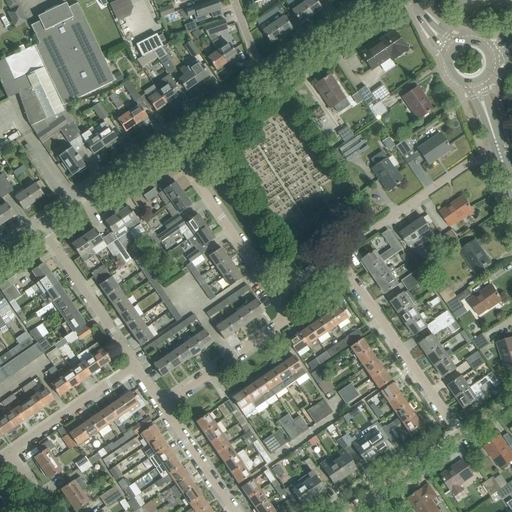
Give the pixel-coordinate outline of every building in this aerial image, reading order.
[(26,21),(15,0),(5,0),(9,7),(11,10),(7,12),(14,27),(26,21)] [(131,0),(116,0),(111,2),(118,19),(137,12),(131,0)] [(212,18),(222,15),(220,9),(221,9),(220,8),(221,6),(220,3),(218,3),(217,0),(213,0),(186,10),(188,16),(195,14),(198,21),(206,19),(205,15),(210,13),(212,18)] [(315,0),(307,0),(303,4),(311,16),(322,9),(315,0)] [(40,21),(32,25),(30,26),(33,31),(39,44),(51,71),(66,104),(115,80),(113,75),(80,9),(77,3),(68,8),(66,3),(38,17),(40,21)] [(301,23),(311,16),(303,4),(292,11),(301,23)] [(172,5),(158,10),(161,17),(175,12),(172,5)] [(277,7),(266,14),(269,18),(279,11),(277,7)] [(259,25),(269,18),(266,14),(256,21),(259,25)] [(273,23),(282,36),(292,29),(283,16),(273,23)] [(193,19),(186,22),(190,32),(197,29),(193,19)] [(208,35),(218,32),(228,29),(224,20),(202,27),(208,35)] [(273,23),(262,31),(271,43),(282,36),(273,23)] [(198,29),(192,34),(195,39),(202,35),(198,29)] [(374,46),(362,54),(372,69),(390,57),(392,60),(407,50),(394,31),(373,45),(374,46)] [(156,34),(135,44),(141,57),(163,46),(156,34)] [(227,63),(231,60),(232,62),(238,58),(236,56),(237,56),(228,44),(223,47),(218,39),(213,42),(218,50),(227,63)] [(191,40),(183,45),(192,59),(199,54),(191,40)] [(42,143),(60,130),(66,126),(67,128),(74,123),(76,122),(67,109),(68,109),(66,104),(51,71),(39,44),(0,61),(0,82),(8,98),(18,93),(28,123),(31,126),(32,125),(36,130),(34,131),(36,135),(42,143)] [(227,63),(218,50),(208,57),(216,70),(227,63)] [(165,55),(159,60),(169,75),(176,70),(165,55)] [(185,66),(188,69),(197,83),(208,75),(198,60),(192,64),(191,62),(185,66)] [(188,69),(185,66),(185,65),(178,70),(183,76),(178,79),(186,91),(197,83),(188,69)] [(120,72),(113,75),(115,80),(117,83),(123,80),(120,72)] [(154,85),(167,104),(177,97),(172,90),(177,87),(169,75),(154,85)] [(329,75),(315,85),(331,108),(333,106),(338,113),(349,106),(337,89),(338,88),(329,75)] [(134,101),(140,97),(139,97),(128,80),(122,84),(134,101)] [(157,111),(167,104),(154,85),(153,84),(143,91),(144,93),(139,97),(140,97),(148,109),(153,106),(157,111)] [(367,105),(375,100),(366,86),(358,91),(367,105)] [(419,119),(432,109),(417,87),(404,97),(419,119)] [(113,90),(107,92),(113,100),(111,101),(116,108),(122,104),(113,90)] [(377,119),(387,111),(380,101),(370,109),(377,119)] [(99,102),(92,108),(101,121),(108,116),(99,102)] [(136,125),(147,118),(138,105),(128,112),(136,125)] [(118,119),(126,132),(136,125),(128,112),(118,119)] [(104,146),(116,138),(105,122),(100,125),(103,129),(97,134),(92,128),(104,146)] [(81,135),(74,123),(67,128),(75,139),(81,135)] [(66,126),(60,130),(69,143),(75,139),(67,128),(66,126)] [(338,133),(344,143),(355,136),(348,126),(338,133)] [(93,154),(104,146),(92,128),(85,132),(87,134),(82,137),(93,154)] [(418,149),(428,163),(450,148),(440,134),(418,149)] [(355,136),(344,143),(351,154),(362,146),(355,136)] [(403,157),(412,150),(405,140),(395,146),(403,157)] [(67,169),(72,176),(78,172),(79,174),(86,169),(84,168),(85,167),(81,160),(78,155),(77,155),(72,147),(58,156),(62,163),(61,164),(65,170),(67,169)] [(372,168),(388,191),(402,181),(393,167),(392,168),(386,159),(387,158),(382,151),(370,158),(375,166),(372,168)] [(23,165),(12,172),(16,177),(26,170),(23,165)] [(0,174),(0,184),(7,195),(13,190),(2,174),(0,174)] [(158,194),(157,192),(154,188),(143,196),(147,202),(158,194),(166,206),(171,202),(183,193),(175,182),(158,194)] [(35,183),(25,190),(34,203),(44,196),(35,183)] [(34,203),(25,190),(14,197),(23,210),(34,203)] [(178,214),(191,205),(183,193),(171,202),(166,206),(164,207),(172,218),(162,224),(166,230),(177,222),(178,222),(181,219),(178,214)] [(463,197),(441,212),(450,225),(460,219),(461,220),(473,211),(463,197)] [(6,203),(0,207),(0,216),(4,222),(15,215),(6,203)] [(128,206),(116,214),(125,226),(129,232),(140,224),(136,218),(128,206)] [(113,234),(117,239),(117,240),(129,232),(125,226),(116,214),(105,222),(113,234)] [(190,229),(193,234),(187,239),(206,227),(198,215),(181,227),(178,222),(177,222),(166,230),(170,235),(177,230),(180,235),(190,229)] [(432,230),(423,218),(412,226),(421,238),(421,239),(424,243),(430,238),(427,234),(432,230)] [(159,241),(156,236),(156,235),(155,235),(147,222),(141,226),(151,240),(152,239),(156,244),(159,241)] [(412,226),(401,234),(412,250),(424,243),(421,239),(421,238),(412,226)] [(214,238),(206,227),(187,239),(192,246),(194,245),(196,249),(186,256),(191,262),(201,255),(197,250),(214,238)] [(440,234),(446,242),(449,247),(459,240),(450,227),(440,234)] [(103,241),(95,229),(83,237),(91,249),(95,255),(107,247),(106,246),(103,241)] [(84,262),(95,255),(91,249),(83,237),(72,245),(84,262)] [(383,263),(402,250),(394,238),(388,242),(392,248),(379,257),(375,251),(363,260),(363,261),(361,262),(365,268),(367,267),(370,271),(383,263)] [(112,243),(121,257),(126,253),(117,240),(117,239),(112,243)] [(476,272),(490,263),(475,241),(460,250),(476,272)] [(431,254),(434,258),(449,247),(446,242),(437,249),(438,250),(431,254)] [(126,263),(121,257),(112,243),(106,246),(107,247),(120,267),(126,263)] [(209,256),(216,266),(228,258),(221,248),(209,256)] [(410,260),(405,253),(400,257),(405,264),(410,260)] [(431,254),(421,261),(417,254),(411,258),(417,266),(419,265),(421,267),(424,265),(434,258),(431,254)] [(147,268),(140,257),(135,260),(142,271),(147,268)] [(235,268),(228,258),(216,266),(223,277),(235,268)] [(186,265),(190,271),(196,280),(201,277),(191,262),(186,265)] [(378,282),(391,274),(396,270),(392,265),(387,269),(383,263),(370,271),(378,282)] [(33,279),(36,283),(50,274),(43,264),(32,272),(36,277),(33,279)] [(181,271),(183,273),(184,275),(189,272),(186,267),(181,271)] [(105,268),(93,277),(97,283),(109,274),(105,268)] [(142,271),(149,281),(154,278),(147,268),(142,271)] [(223,277),(230,287),(242,278),(235,268),(223,277)] [(404,287),(423,275),(419,269),(401,281),(404,287)] [(34,292),(39,288),(43,293),(57,283),(50,274),(36,283),(36,284),(32,287),(31,287),(24,292),(27,296),(34,291),(34,292)] [(391,274),(378,282),(386,294),(399,285),(391,274)] [(419,289),(428,283),(423,275),(404,287),(408,292),(417,286),(419,289)] [(106,296),(118,287),(111,277),(99,285),(106,296)] [(201,277),(196,280),(203,290),(208,287),(201,277)] [(154,278),(149,281),(156,291),(161,288),(154,278)] [(446,304),(457,296),(450,287),(446,280),(435,287),(439,294),(446,304)] [(41,304),(43,307),(49,303),(64,293),(57,283),(43,293),(40,295),(45,302),(41,304)] [(13,285),(2,292),(9,303),(13,299),(20,295),(13,285)] [(250,289),(246,285),(236,292),(239,297),(250,289)] [(489,308),(502,300),(492,286),(469,301),(479,314),(489,308)] [(106,296),(113,306),(125,297),(118,287),(106,296)] [(208,287),(203,290),(210,300),(215,297),(208,287)] [(163,301),(167,298),(161,288),(156,291),(163,301)] [(239,297),(236,292),(226,299),(229,303),(239,297)] [(49,303),(43,307),(36,313),(38,316),(53,306),(57,312),(59,311),(71,303),(64,293),(49,303)] [(392,302),(399,313),(412,304),(407,298),(408,297),(405,293),(392,302)] [(10,321),(15,317),(0,295),(0,317),(6,326),(3,321),(8,317),(10,321)] [(446,304),(453,314),(464,306),(457,296),(446,304)] [(113,306),(120,316),(132,307),(125,297),(113,306)] [(431,308),(441,301),(438,297),(428,304),(431,308)] [(170,311),(174,308),(167,298),(163,301),(170,311)] [(20,309),(13,299),(9,303),(15,312),(20,309)] [(229,303),(226,299),(216,306),(219,311),(229,303)] [(246,306),(254,318),(265,311),(256,299),(246,306)] [(60,319),(63,323),(77,313),(71,303),(59,311),(63,317),(60,319)] [(422,313),(420,315),(419,315),(415,309),(416,309),(413,304),(412,304),(399,313),(407,324),(422,314),(422,313)] [(219,311),(216,306),(206,313),(209,318),(219,311)] [(244,325),(254,318),(246,306),(236,313),(244,325)] [(339,306),(329,313),(337,325),(347,318),(347,319),(351,316),(346,310),(343,312),(339,306)] [(120,316),(127,326),(139,317),(132,307),(120,316)] [(171,325),(181,318),(174,308),(170,311),(165,315),(171,325)] [(20,309),(15,312),(22,322),(27,319),(20,309)] [(435,319),(439,325),(451,316),(447,311),(435,319)] [(85,324),(77,313),(63,323),(61,324),(68,335),(74,331),(85,324)] [(226,320),(234,332),(244,325),(236,313),(226,320)] [(329,313),(319,320),(327,332),(337,325),(329,313)] [(187,326),(197,319),(194,314),(183,321),(187,326)] [(407,324),(415,336),(427,327),(423,320),(426,318),(422,314),(407,324)] [(455,322),(451,316),(439,325),(443,330),(455,322)] [(134,336),(146,328),(139,317),(127,326),(134,336)] [(226,320),(215,327),(224,339),(234,332),(226,320)] [(319,320),(309,327),(317,339),(327,332),(319,320)] [(187,326),(183,321),(173,328),(176,333),(187,326)] [(80,339),(90,333),(87,327),(77,334),(80,339)] [(307,346),(317,339),(309,327),(298,334),(307,346)] [(36,328),(32,331),(29,332),(34,340),(36,340),(37,340),(38,340),(39,339),(44,336),(43,335),(42,336),(36,328)] [(134,336),(141,346),(153,338),(146,328),(134,336)] [(176,333),(173,328),(163,335),(166,340),(176,333)] [(363,335),(358,329),(346,337),(346,338),(350,344),(363,335)] [(203,349),(213,342),(204,330),(194,337),(203,349)] [(76,334),(74,331),(68,335),(64,338),(69,345),(79,338),(80,340),(80,339),(77,334),(76,334)] [(483,333),(472,341),(479,351),(490,343),(483,333)] [(298,334),(288,341),(296,353),(307,346),(298,334)] [(466,334),(462,337),(467,344),(471,342),(466,334)] [(166,340),(163,335),(153,342),(156,347),(166,340)] [(433,335),(420,344),(428,355),(441,346),(438,341),(438,342),(433,335)] [(32,343),(32,341),(29,337),(19,345),(22,350),(32,343)] [(203,349),(194,337),(184,344),(192,356),(203,349)] [(506,368),(511,366),(511,337),(498,343),(506,368)] [(350,344),(346,338),(336,344),(340,351),(350,344)] [(369,349),(362,339),(350,347),(357,357),(369,349)] [(97,342),(87,349),(100,368),(110,361),(97,342)] [(156,347),(153,342),(143,349),(146,354),(156,347)] [(39,357),(45,353),(44,352),(37,343),(32,346),(39,357)] [(182,363),(192,356),(184,344),(174,351),(182,363)] [(340,351),(336,344),(325,352),(330,358),(340,351)] [(19,345),(8,352),(12,357),(22,350),(19,345)] [(32,346),(27,349),(32,356),(35,360),(39,357),(32,346)] [(450,350),(446,352),(445,353),(441,346),(428,355),(436,366),(449,357),(453,354),(450,350)] [(61,355),(56,348),(46,355),(50,362),(61,355)] [(35,360),(32,356),(27,349),(22,353),(30,363),(35,360)] [(100,368),(87,349),(77,356),(77,357),(82,363),(90,375),(100,368)] [(357,357),(364,368),(376,359),(369,349),(357,357)] [(182,363),(174,351),(164,358),(172,370),(182,363)] [(470,365),(482,357),(479,351),(466,360),(470,365)] [(0,359),(2,363),(12,357),(8,352),(0,357),(0,359)] [(77,357),(77,356),(74,352),(69,356),(72,360),(77,357)] [(315,359),(320,364),(330,358),(325,352),(315,359)] [(25,367),(30,363),(22,353),(18,356),(25,367)] [(18,356),(13,359),(20,370),(25,367),(18,356)] [(293,356),(283,363),(295,381),(306,374),(293,356)] [(449,357),(436,366),(444,378),(457,368),(453,363),(453,364),(449,358),(449,357)] [(486,362),(482,357),(470,365),(473,371),(486,362)] [(164,358),(153,365),(162,377),(172,370),(164,358)] [(13,359),(8,362),(16,373),(20,370),(13,359)] [(320,364),(315,359),(308,364),(312,370),(320,364)] [(383,369),(376,359),(364,368),(371,378),(383,369)] [(11,376),(16,373),(8,362),(4,366),(11,376)] [(82,363),(72,370),(80,382),(90,375),(82,363)] [(273,370),(285,388),(295,381),(283,363),(273,370)] [(0,370),(6,380),(11,376),(4,366),(0,368),(0,370)] [(57,370),(54,366),(48,370),(51,374),(57,370)] [(57,371),(61,377),(70,389),(80,382),(72,370),(66,374),(62,368),(57,371)] [(383,369),(371,378),(378,388),(390,380),(383,369)] [(273,370),(263,377),(275,395),(285,388),(273,370)] [(311,374),(318,384),(322,381),(315,371),(311,374)] [(487,376),(495,388),(501,383),(493,372),(487,376)] [(51,384),(59,396),(70,389),(61,377),(51,384)] [(252,384),(265,402),(275,395),(263,377),(252,384)] [(457,397),(469,388),(462,377),(449,386),(457,397)] [(33,380),(27,384),(30,388),(36,384),(33,380)] [(324,380),(322,381),(318,384),(323,391),(328,387),(324,380)] [(393,384),(393,383),(381,392),(384,397),(380,400),(383,405),(388,402),(400,393),(397,390),(398,389),(399,386),(397,383),(394,383),(393,384)] [(30,388),(27,384),(22,388),(24,392),(30,388)] [(243,390),(251,402),(255,409),(265,402),(252,384),(243,390)] [(338,393),(342,398),(355,389),(351,384),(338,393)] [(45,388),(35,395),(43,407),(54,400),(45,388)] [(473,393),(469,388),(457,397),(465,408),(477,400),(477,399),(481,397),(481,394),(479,391),(476,391),(473,393)] [(359,395),(355,389),(342,398),(346,405),(359,395)] [(255,409),(251,402),(243,390),(232,398),(245,416),(255,409)] [(130,392),(120,399),(128,411),(138,404),(130,392)] [(388,402),(395,412),(407,404),(400,393),(388,402)] [(16,398),(13,394),(7,398),(10,402),(16,398)] [(25,402),(33,414),(43,407),(35,395),(25,402)] [(7,398),(1,402),(4,406),(10,402),(7,398)] [(128,411),(120,399),(110,406),(122,423),(131,417),(128,411)] [(323,399),(313,406),(322,419),(332,412),(323,399)] [(229,400),(223,404),(229,414),(236,410),(229,400)] [(15,409),(23,421),(33,414),(25,402),(15,409)] [(369,406),(373,412),(378,409),(374,403),(369,406)] [(414,414),(407,404),(395,412),(398,417),(392,421),(396,426),(402,422),(414,414)] [(110,406),(100,413),(108,425),(113,421),(118,427),(122,424),(122,423),(110,406)] [(307,410),(316,423),(322,419),(313,406),(307,410)] [(20,427),(19,424),(23,421),(15,409),(4,416),(14,431),(20,427)] [(382,415),(378,409),(373,412),(377,418),(382,415)] [(236,410),(229,414),(230,414),(231,413),(238,423),(243,420),(236,410)] [(108,425),(100,413),(89,420),(97,431),(108,425)] [(348,413),(343,417),(346,422),(352,419),(348,413)] [(215,424),(208,414),(196,422),(203,433),(215,424)] [(414,414),(402,422),(412,437),(418,433),(415,428),(423,423),(419,416),(416,418),(414,414)] [(299,415),(292,420),(302,433),(308,429),(299,415)] [(0,431),(3,435),(7,432),(9,435),(14,431),(4,416),(0,419),(0,431)] [(151,423),(148,418),(137,425),(141,430),(151,423)] [(392,444),(385,434),(381,428),(374,418),(369,421),(372,424),(367,428),(369,431),(363,436),(376,455),(387,447),(382,440),(386,437),(392,444)] [(87,438),(97,431),(89,420),(85,423),(85,421),(83,421),(78,424),(80,427),(79,427),(87,438)] [(245,433),(250,430),(243,420),(238,423),(245,433)] [(282,427),(292,440),(302,433),(292,420),(282,427)] [(219,421),(215,424),(203,433),(210,443),(222,434),(226,432),(219,421)] [(335,430),(331,425),(326,429),(329,434),(335,430)] [(385,425),(381,428),(385,434),(389,431),(385,425)] [(141,434),(148,444),(160,436),(153,426),(141,434)] [(87,438),(79,427),(69,434),(77,445),(87,438)] [(132,428),(127,432),(131,437),(136,433),(132,428)] [(252,443),(257,440),(250,430),(245,433),(252,443)] [(278,430),(272,434),(281,447),(288,443),(278,430)] [(389,431),(385,434),(392,444),(397,441),(390,430),(389,431)] [(341,437),(347,446),(357,461),(362,458),(365,463),(376,455),(363,436),(357,440),(354,436),(351,438),(346,433),(341,437)] [(210,443),(217,453),(229,445),(222,434),(210,443)] [(281,447),(272,434),(262,441),(271,454),(281,447)] [(75,447),(67,435),(62,439),(70,450),(75,447)] [(149,458),(155,454),(167,446),(160,436),(148,444),(151,448),(144,452),(148,458),(149,458)] [(316,436),(308,442),(312,447),(320,441),(316,436)] [(511,460),(511,454),(499,436),(485,446),(494,459),(495,458),(502,468),(511,460)] [(134,439),(128,443),(131,447),(137,443),(134,439)] [(252,443),(259,453),(263,450),(257,440),(252,443)] [(112,442),(107,445),(111,451),(115,448),(112,442)] [(106,454),(111,451),(107,445),(103,448),(106,454)] [(236,455),(229,445),(217,453),(224,463),(236,455)] [(167,446),(155,454),(149,458),(156,468),(174,456),(167,446)] [(356,469),(352,464),(357,461),(347,446),(338,453),(341,458),(335,462),(345,477),(356,469)] [(34,458),(42,468),(54,460),(47,449),(34,458)] [(243,465),(249,460),(243,450),(236,455),(224,463),(231,473),(243,465)] [(267,464),(271,461),(263,450),(259,453),(267,464)] [(98,453),(87,460),(88,461),(90,464),(100,458),(98,453)] [(162,478),(169,474),(180,466),(174,456),(156,468),(162,478)] [(88,461),(87,460),(85,457),(75,463),(78,468),(88,461)] [(310,479),(304,484),(314,498),(325,490),(319,483),(324,480),(316,468),(309,458),(304,461),(311,471),(307,474),(310,479)] [(44,476),(46,475),(49,479),(61,470),(54,460),(42,468),(40,469),(44,476)] [(238,484),(250,475),(246,469),(252,464),(249,460),(243,465),(231,473),(238,484)] [(90,465),(90,464),(88,461),(78,468),(82,473),(92,467),(90,465)] [(325,461),(316,468),(324,480),(328,476),(334,484),(345,477),(335,462),(329,466),(325,461)] [(463,461),(441,476),(455,496),(463,491),(459,484),(473,475),(463,461)] [(116,466),(109,470),(116,480),(123,475),(116,466)] [(180,466),(169,474),(162,478),(150,487),(153,490),(159,487),(166,482),(167,484),(173,480),(176,484),(190,474),(186,468),(183,470),(180,466)] [(190,474),(176,484),(183,494),(194,486),(191,482),(194,480),(190,474)] [(81,476),(74,481),(61,490),(68,500),(81,492),(88,487),(81,476)] [(488,480),(496,493),(502,489),(493,477),(488,480)] [(117,483),(123,490),(129,486),(123,478),(117,483)] [(241,488),(248,498),(260,490),(253,480),(241,488)] [(496,493),(488,480),(482,484),(490,497),(496,493)] [(284,490),(286,492),(291,498),(298,509),(293,501),(297,498),(303,506),(314,498),(304,484),(298,488),(294,483),(284,490)] [(419,511),(442,511),(441,509),(438,511),(428,497),(434,493),(428,485),(414,495),(414,494),(412,495),(413,496),(409,498),(417,509),(418,509),(419,511)] [(99,497),(103,502),(118,491),(115,486),(99,497)] [(136,496),(129,486),(123,490),(130,500),(134,497),(136,496)] [(201,496),(194,486),(183,494),(189,504),(201,496)] [(286,492),(284,490),(284,488),(281,490),(277,493),(280,497),(286,492)] [(255,508),(267,500),(260,490),(248,498),(255,508)] [(122,496),(118,491),(103,502),(106,507),(122,496)] [(88,502),(81,492),(68,500),(75,511),(88,502)] [(169,503),(175,499),(172,495),(166,499),(169,503)] [(201,496),(189,504),(192,508),(186,511),(199,511),(208,506),(201,496)] [(132,511),(134,511),(141,507),(134,497),(130,500),(126,503),(132,511)] [(291,511),(293,511),(298,509),(291,498),(285,502),(291,511)] [(178,504),(175,499),(169,503),(172,508),(178,504)] [(144,503),(149,511),(154,511),(157,510),(151,500),(144,503)] [(270,511),(274,510),(267,500),(255,508),(255,509),(252,510),(253,511),(253,510),(254,511),(270,511)]
